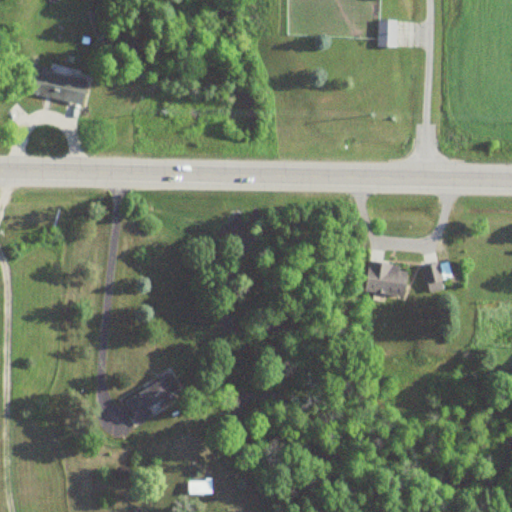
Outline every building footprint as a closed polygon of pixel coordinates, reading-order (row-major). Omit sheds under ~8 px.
[(374,47),(394,47),(394,21),(374,21),(374,47)] [(78,105),(84,81),(56,75),(57,71),(30,66),(24,94),(78,105)] [(400,297),(404,266),(364,262),(361,292),(400,297)] [(418,266),(426,295),(443,290),(436,262),(418,266)] [(169,400),(167,396),(179,390),(171,374),(121,399),(135,426),(151,418),(147,411),(169,400)]
